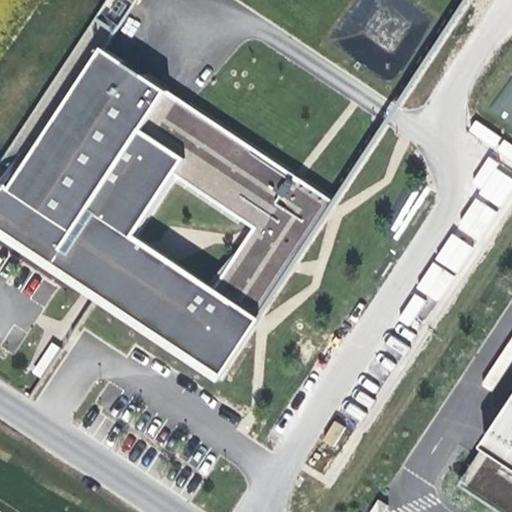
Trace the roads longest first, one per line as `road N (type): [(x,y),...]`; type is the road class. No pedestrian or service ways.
road 1 (unknown): [(511,324),(407,480),(404,497),(414,511)]
road 2 (unclassified): [(150,511),(0,411)]
